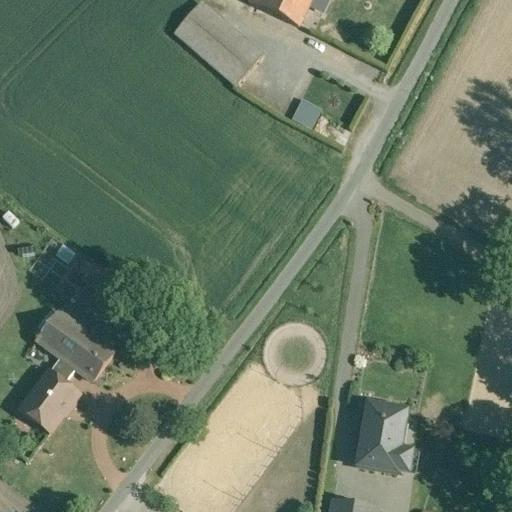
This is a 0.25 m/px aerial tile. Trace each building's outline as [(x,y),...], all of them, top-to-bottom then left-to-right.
[(187,0),(173,18),(237,72),(266,39),(220,0),(187,0)] [(280,0),(301,9),(305,0),(280,0)] [(373,78),(313,48),(284,104),(344,134),(373,78)] [(43,277),(49,284),(64,272),(58,264),(43,277)] [(113,358),(60,318),(37,348),(90,388),(113,358)] [(79,399),(53,379),(21,423),(47,442),(79,399)] [(406,417),(373,412),(364,471),(398,476),(406,417)]
